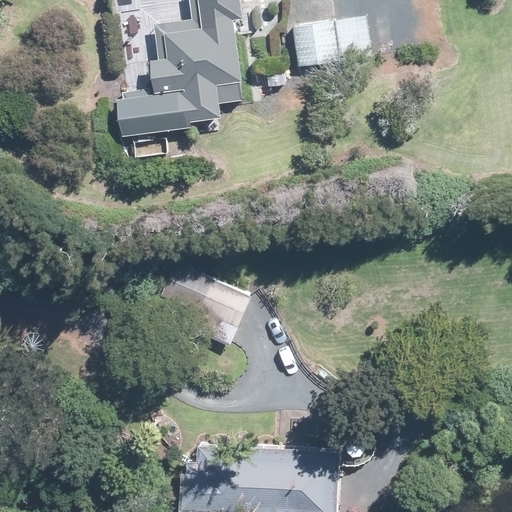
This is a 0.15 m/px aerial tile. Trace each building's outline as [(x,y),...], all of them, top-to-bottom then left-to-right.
[(242,12),(240,0),(192,0),(195,16),(151,21),(155,51),(150,52),(154,88),(115,94),(119,131),(221,118),(219,99),(245,96),(235,13),(242,12)] [(151,27),(134,10),(119,27),(136,43),(151,27)] [(332,20),(290,25),(295,63),(337,58),(332,20)] [(227,344),(250,290),(172,257),(149,311),(227,344)] [(337,511),(339,441),(181,436),(179,505),(250,508),(249,511),(337,511)]
